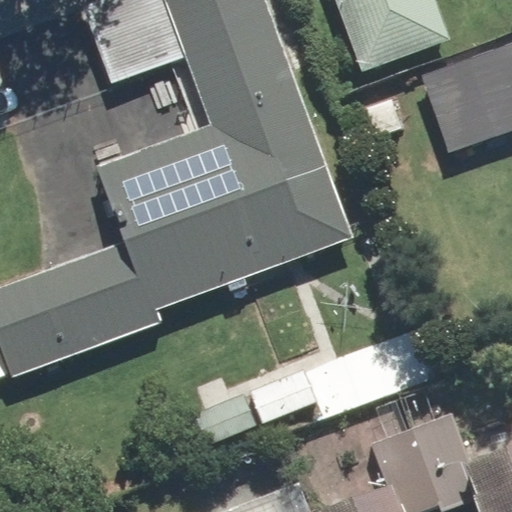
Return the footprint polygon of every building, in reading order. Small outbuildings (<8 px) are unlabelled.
[(0,227),(0,337),(21,389),(358,253),(339,206),(343,205),(258,0),(152,0),(211,142),(0,227)] [(438,0),(337,0),(363,78),(454,49),(438,0)] [(511,49),(432,77),(456,145),(511,125),(511,49)] [(312,356),(182,400),(199,450),(329,406),(312,356)] [(435,425),(384,446),(410,511),(417,511),(463,494),(435,425)] [(511,511),(511,447),(461,468),(479,511),(511,511)] [(391,511),(381,486),(316,511),(391,511)]
